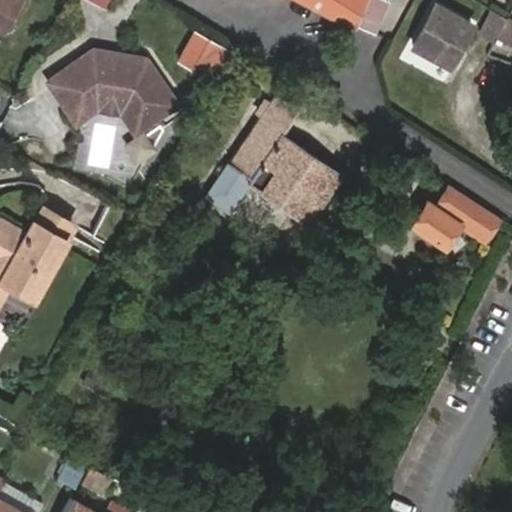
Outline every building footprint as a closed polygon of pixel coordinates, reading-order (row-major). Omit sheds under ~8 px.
[(0,0),(0,27),(3,29),(20,0),(0,0)] [(305,0),(317,6),(327,11),(351,21),(360,0),(305,0)] [(411,42),(451,64),(473,24),(434,2),(411,42)] [(511,43),(511,19),(509,17),(505,23),(498,37),(511,45),(511,43)] [(192,27),(169,69),(193,82),(216,41),(192,27)] [(83,62),(50,84),(60,100),(65,97),(75,110),(100,94),(120,97),(140,128),(156,117),(157,116),(158,116),(154,111),(172,99),(144,58),(136,63),(131,55),(106,50),(98,55),(93,47),(79,57),(83,62)] [(46,78),(50,84),(83,62),(79,57),(46,78)] [(260,114),(222,171),(240,184),(246,181),(248,182),(309,223),(341,177),(343,173),(283,130),(298,108),(276,93),(271,99),(268,98),(258,112),(260,114)] [(133,132),(140,128),(120,97),(100,94),(75,110),(65,97),(60,100),(74,121),(95,106),(120,111),(133,132)] [(175,104),(172,99),(154,111),(158,116),(175,104)] [(151,143),(161,123),(157,116),(156,117),(140,128),(151,143)] [(151,143),(140,128),(133,132),(125,138),(135,153),(151,143)] [(416,187),(401,209),(434,231),(450,208),(490,235),(505,213),(440,169),(424,192),(416,187)] [(222,171),(207,193),(230,209),(248,182),(246,181),(240,184),(222,171)] [(0,303),(8,290),(40,308),(80,236),(38,214),(30,228),(27,226),(20,236),(0,225),(0,303)] [(74,486),(87,462),(72,454),(59,477),(74,486)] [(35,511),(42,501),(5,480),(0,487),(0,494),(30,511),(35,511)] [(105,511),(70,492),(58,511),(105,511)] [(30,511),(0,494),(0,511),(30,511)] [(171,511),(149,497),(141,510),(143,511),(171,511)]
